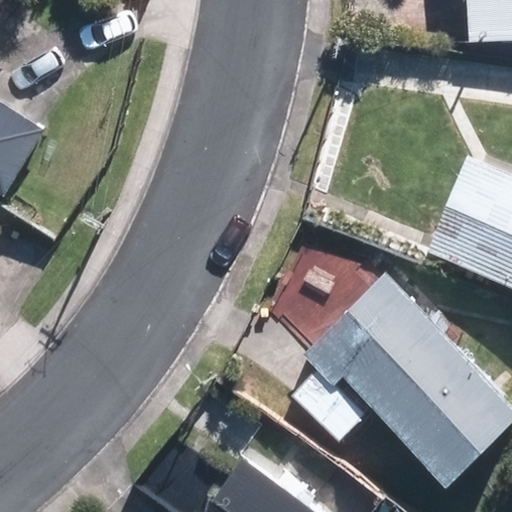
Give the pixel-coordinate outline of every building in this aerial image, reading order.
[(511,38),(511,0),(469,0),(472,41),(511,38)] [(35,132),(0,110),(0,188),(0,189),(35,132)] [(511,182),(472,165),(435,249),(511,282),(511,182)] [(498,412),(379,287),(323,340),(442,465),(498,412)] [(304,511),(241,464),(203,511),(304,511)]
